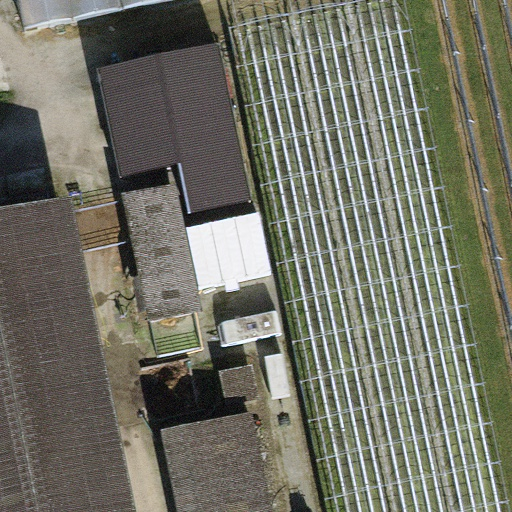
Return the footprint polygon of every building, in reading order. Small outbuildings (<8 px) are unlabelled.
[(21,0),(29,35),(199,0),(21,0)] [(349,511),(507,511),(409,0),(355,0),(346,25),(328,18),(275,29),(325,46),(361,39),(374,103),(379,105),(388,149),(412,145),(420,188),(373,196),(357,191),(362,177),(356,143),(342,183),(359,271),(351,295),(330,288),(307,292),(349,511)] [(218,48),(99,73),(120,170),(178,157),(190,212),(251,199),(218,48)] [(175,189),(126,199),(149,317),(198,307),(175,189)] [(59,212),(0,224),(0,511),(105,511),(75,365),(90,362),(59,212)] [(266,511),(249,421),(165,436),(179,511),(266,511)]
